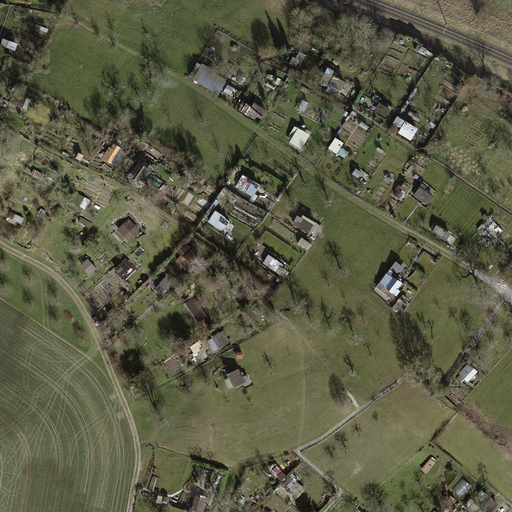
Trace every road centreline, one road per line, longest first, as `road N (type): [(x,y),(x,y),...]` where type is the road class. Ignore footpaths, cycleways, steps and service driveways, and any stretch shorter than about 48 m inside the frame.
road 1 (track): [(489,278),(122,47)]
road 2 (track): [(128,511),(138,440),(89,315),(62,277),(0,240)]
